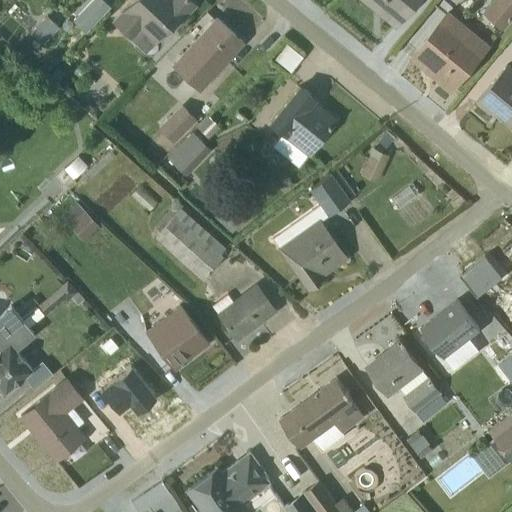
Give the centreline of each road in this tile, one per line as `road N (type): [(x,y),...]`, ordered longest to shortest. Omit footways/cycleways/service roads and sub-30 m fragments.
road 1 (residential): [(76,511),(380,292),(503,190)]
road 2 (residential): [(273,0),(503,190)]
